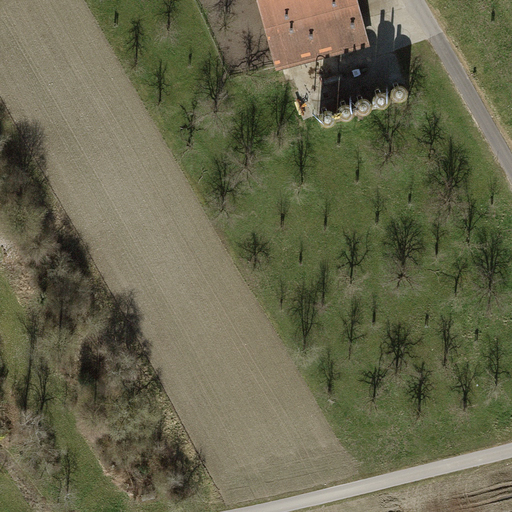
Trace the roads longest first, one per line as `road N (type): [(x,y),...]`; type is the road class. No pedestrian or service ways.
road 1 (track): [(256,511),(511,449)]
road 2 (residential): [(414,0),(511,167)]
